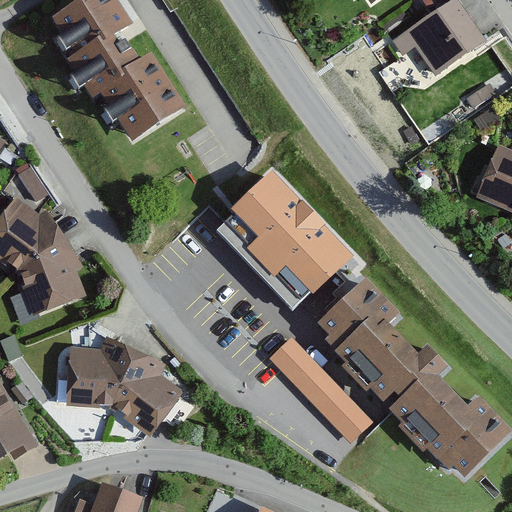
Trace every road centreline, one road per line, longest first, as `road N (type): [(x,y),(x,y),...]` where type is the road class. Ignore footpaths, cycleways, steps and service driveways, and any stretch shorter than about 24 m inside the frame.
road 1 (tertiary): [(242,0),(380,201),(511,341)]
road 2 (residential): [(0,62),(107,242),(185,346),(246,397)]
road 3 (residential): [(334,511),(185,461),(115,464),(0,494)]
road 4 (unknown): [(346,448),(246,397),(320,316)]
road 5 (residential): [(142,0),(246,151)]
